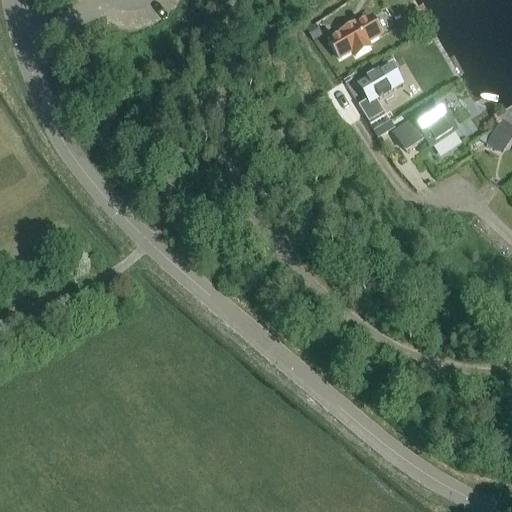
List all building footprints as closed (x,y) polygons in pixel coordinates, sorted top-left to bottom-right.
[(370,19),(329,42),(340,62),(353,55),(355,60),(372,50),(369,46),(381,39),(370,19)] [(321,37),(315,27),(306,33),(313,43),(321,37)] [(394,63),(358,85),(368,101),(360,106),(369,123),(385,114),(378,101),(407,83),(394,63)] [(424,141),(430,150),(455,133),(444,116),(416,134),(411,126),(396,136),(407,152),(424,141)] [(379,142),(396,132),(391,123),(374,133),(379,142)] [(486,147),(502,157),(509,145),(493,136),(486,147)]
